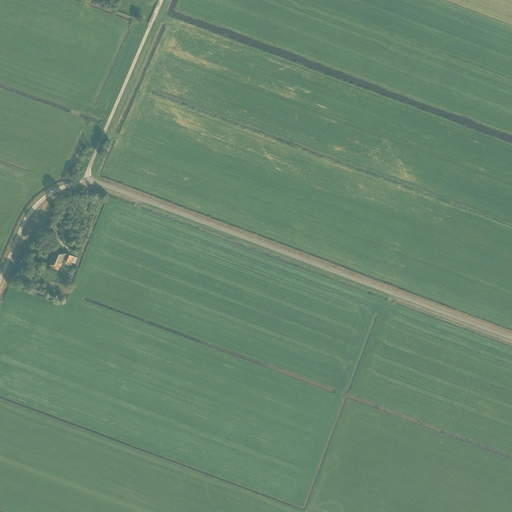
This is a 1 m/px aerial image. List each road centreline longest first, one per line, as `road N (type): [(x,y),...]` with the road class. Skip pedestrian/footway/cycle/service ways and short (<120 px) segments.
road 1 (unclassified): [(88,183),(511,338)]
road 2 (unclassified): [(88,183),(161,0)]
road 3 (unclassified): [(0,281),(37,204),(88,183)]
